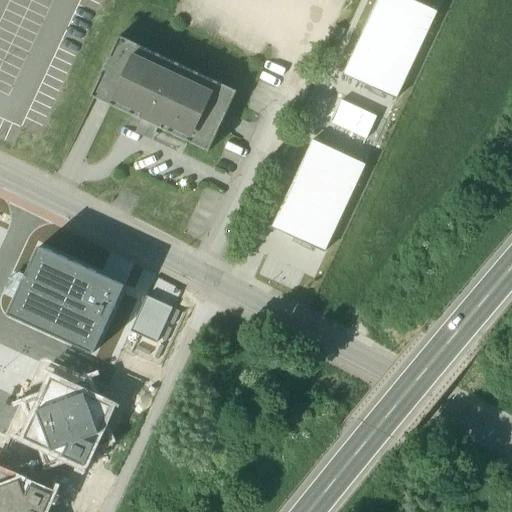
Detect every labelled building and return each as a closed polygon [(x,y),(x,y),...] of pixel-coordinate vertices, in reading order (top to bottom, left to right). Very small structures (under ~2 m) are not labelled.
[(379,0),(343,76),(396,100),(437,12),(411,0),(379,0)] [(237,93),(122,38),(93,99),(144,122),(144,121),(161,129),(161,130),(209,153),(237,93)] [(332,123),(367,139),(377,117),(342,101),(332,123)] [(271,228),(325,253),(366,165),(312,140),(271,228)] [(8,310),(99,351),(131,280),(40,239),(8,310)] [(143,292),(125,332),(156,346),(174,306),(143,292)] [(96,473),(103,457),(123,450),(115,428),(126,404),(104,395),(98,378),(79,384),(56,374),(47,395),(27,402),(34,424),(26,442),(43,450),(52,475),(79,465),(96,473)] [(56,511),(65,493),(43,483),(37,466),(19,473),(0,464),(0,511),(56,511)]
